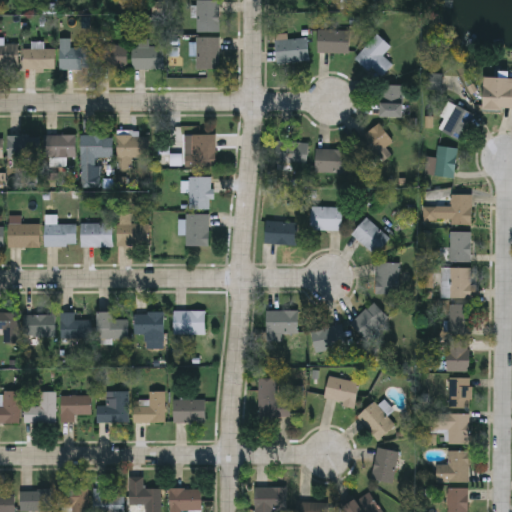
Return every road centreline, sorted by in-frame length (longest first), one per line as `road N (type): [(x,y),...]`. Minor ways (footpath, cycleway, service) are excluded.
road 1 (residential): [(254,0),(232,511)]
road 2 (residential): [(507,163),(504,511)]
road 3 (residential): [(337,101),(0,104)]
road 4 (residential): [(332,454),(0,458)]
road 5 (residential): [(331,278),(0,281)]
